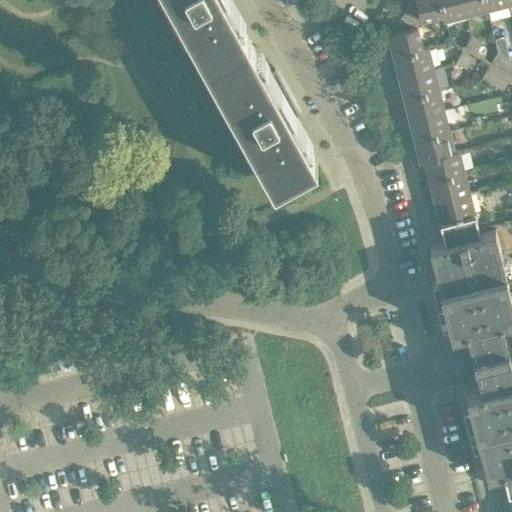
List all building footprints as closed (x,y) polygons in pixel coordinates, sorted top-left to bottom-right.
[(172,0),(207,62),(249,38),(227,0),(172,0)] [(409,8),(406,14),(419,22),(421,18),(442,13),(443,13),(439,0),(409,0),(406,6),(409,8)] [(439,0),(443,13),(442,13),(443,19),(466,13),(462,0),(439,0)] [(462,0),(466,13),(487,8),(484,0),(462,0)] [(484,0),(487,8),(507,3),(506,0),(484,0)] [(387,51),(388,56),(422,48),(422,46),(417,26),(419,22),(406,14),(402,20),(399,18),(391,32),(387,33),(389,42),(387,42),(388,46),(391,46),(392,50),(387,51)] [(471,35),(465,46),(475,52),(482,42),(471,35)] [(249,38),(207,62),(273,181),(272,181),(274,184),(317,160),(315,157),(314,157),(292,116),(297,113),(294,111),(272,70),(273,70),(271,68),(267,71),(249,38)] [(422,48),(388,56),(390,61),(394,60),(395,64),(393,64),(394,69),(396,68),(398,76),(433,67),(428,45),(422,46),(422,48)] [(462,51),(455,61),(466,68),(472,57),(462,51)] [(497,51),(491,61),(501,68),(508,57),(497,51)] [(511,73),(511,59),(508,57),(501,68),(511,74),(511,73)] [(481,77),(492,83),(498,73),(488,66),(481,77)] [(433,67),(398,76),(400,83),(398,84),(399,88),(401,88),(402,92),(398,93),(399,98),(439,88),(433,67)] [(509,79),(498,73),(492,83),(502,90),(509,79)] [(439,88),(399,98),(400,103),(405,102),(406,106),(404,106),(405,110),(407,110),(409,118),(444,109),(439,88)] [(444,109),(409,118),(411,125),(409,126),(410,130),(412,130),(413,134),(408,135),(410,140),(449,130),(444,109)] [(479,115),(470,118),(471,124),(481,122),(479,115)] [(449,130),(410,140),(411,145),(415,144),(416,148),(414,148),(415,152),(417,152),(420,161),(424,160),(424,158),(454,151),(454,149),(449,130)] [(424,158),(424,160),(426,166),(424,167),(425,171),(427,170),(428,174),(423,175),(425,181),(464,171),(458,148),(454,149),(454,151),(424,158)] [(469,191),(464,171),(425,181),(426,186),(430,184),(431,188),(429,189),(430,193),(432,193),(434,200),(469,191)] [(469,191),(434,200),(436,208),(434,209),(435,213),(437,212),(438,216),(434,217),(435,220),(474,210),(469,191)] [(511,360),(506,338),(504,329),(502,319),(511,316),(511,296),(495,229),(480,233),(474,210),(435,220),(435,223),(440,222),(445,242),(429,246),(451,332),(467,328),(469,339),(473,352),(468,354),(470,363),(475,361),(479,375),(481,386),(466,390),(488,476),(503,472),(508,492),(503,493),(504,496),(511,493),(511,360)]
